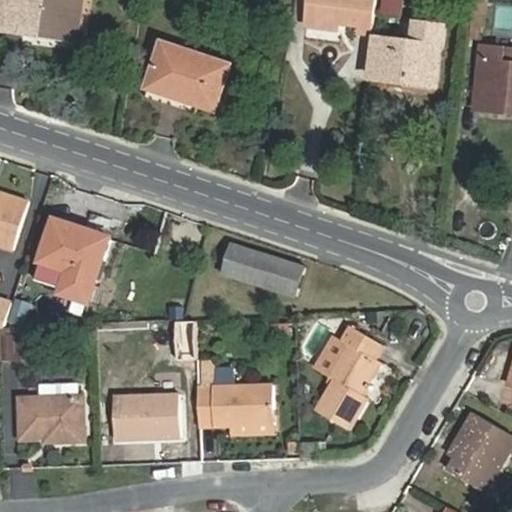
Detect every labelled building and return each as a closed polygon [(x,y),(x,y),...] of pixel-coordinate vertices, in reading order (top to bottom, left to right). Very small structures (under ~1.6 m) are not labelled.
[(0,0),(0,33),(11,34),(14,0),(0,0)] [(68,28),(67,41),(84,43),(89,0),(14,0),(11,34),(24,36),(25,24),(68,28)] [(364,34),(378,35),(381,12),(382,0),(311,0),(308,27),(344,31),(346,23),(365,25),(364,34)] [(382,0),(381,12),(406,16),(408,0),(382,0)] [(489,23),(492,5),(479,3),(477,21),(486,23),(489,23)] [(475,37),(484,38),(486,23),(477,21),(475,37)] [(24,36),(67,41),(68,28),(25,24),(24,36)] [(444,91),(449,45),(378,35),(372,83),(444,91)] [(220,113),(237,62),(164,39),(147,91),(220,113)] [(511,48),(489,46),(485,92),(511,94),(511,48)] [(511,108),(511,94),(485,92),(484,106),(511,108)] [(0,246),(16,251),(32,201),(1,190),(0,192),(0,246)] [(67,271),(62,286),(59,296),(92,307),(115,238),(58,217),(43,263),(46,264),(67,271)] [(301,300),(310,268),(236,245),(227,274),(301,300)] [(42,280),(62,286),(67,271),(46,264),(42,280)] [(11,323),(17,302),(0,297),(0,323),(1,323),(11,323)] [(38,355),(37,322),(11,323),(1,323),(1,326),(2,356),(6,356),(6,330),(32,330),(32,355),(38,355)] [(378,360),(384,346),(350,328),(342,343),(346,346),(330,376),(329,377),(335,381),(318,413),(351,431),(368,400),(363,395),(381,362),(378,360)] [(6,330),(6,356),(32,355),(32,330),(6,330)] [(334,339),(317,369),(330,376),(346,346),(342,343),(334,339)] [(203,426),(235,426),(278,424),(275,387),(202,389),(203,426)] [(186,436),(183,393),(119,394),(120,438),(186,436)] [(65,434),(64,440),(87,439),(84,397),(25,398),(27,436),(49,435),(65,434)] [(468,449),(462,456),(457,469),(494,490),(511,458),(511,428),(479,410),(459,443),(468,449)] [(278,424),(235,426),(235,434),(278,433),(278,424)] [(316,439),(301,440),(301,459),(318,458),(316,439)] [(455,451),(462,456),(468,449),(459,443),(455,451)]
